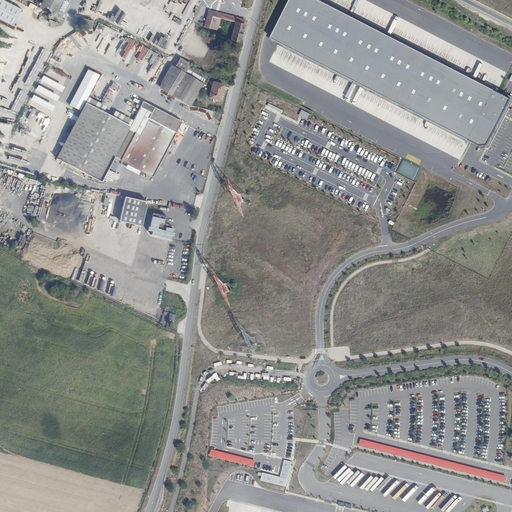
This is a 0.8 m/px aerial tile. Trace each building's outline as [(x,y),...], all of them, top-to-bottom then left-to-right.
[(22,9),(3,0),(0,0),(0,19),(13,26),(22,9)] [(43,0),(40,7),(55,15),(63,0),(43,0)] [(73,3),(67,0),(63,0),(55,15),(52,20),(61,25),(73,3)] [(497,92),(320,0),(290,0),(270,38),(480,146),(487,146),(511,99),(502,95),(497,92)] [(207,10),(202,27),(207,29),(211,17),(234,24),(229,42),(239,44),(245,21),(207,10)] [(203,84),(171,66),(158,89),(190,107),(203,84)] [(68,105),(79,111),(99,76),(87,70),(68,105)] [(42,76),(40,81),(61,92),(64,87),(42,76)] [(223,85),(211,83),(207,99),(219,102),(223,85)] [(37,85),(35,90),(56,101),(59,96),(37,85)] [(32,96),(30,101),(52,110),(54,105),(32,96)] [(87,98),(84,104),(102,113),(105,107),(87,98)] [(152,178),(180,123),(141,103),(132,121),(129,127),(111,118),(102,113),(84,104),(70,131),(55,159),(99,182),(109,163),(112,157),(123,163),(152,178)] [(114,112),(111,118),(129,127),(132,121),(114,112)] [(141,227),(146,203),(123,198),(118,222),(141,227)] [(28,205),(26,213),(32,214),(34,207),(28,205)] [(150,235),(171,240),(173,229),(165,227),(164,230),(158,229),(159,223),(165,224),(166,216),(151,213),(148,231),(151,232),(150,235)] [(255,461),(211,449),(210,455),(254,467),(255,461)] [(280,477),(263,473),(261,481),(286,487),(292,462),(285,460),(280,477)] [(496,511),(499,504),(493,502),(489,511),(484,511),(488,502),(480,499),(475,511),(496,511)]
